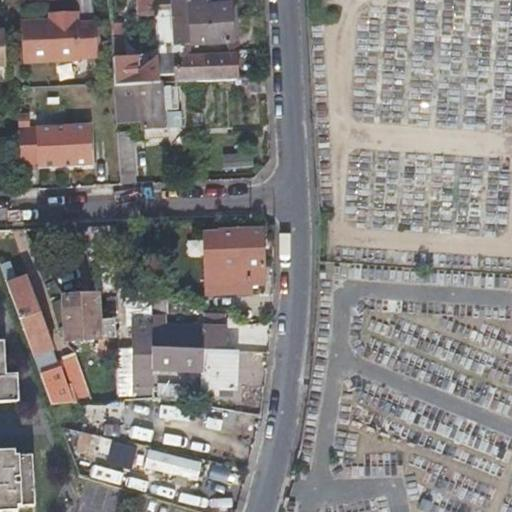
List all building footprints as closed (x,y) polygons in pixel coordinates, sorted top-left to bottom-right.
[(126,10),(125,0),(109,0),(114,85),(114,88),(159,85),(159,76),(158,60),(139,77),(137,74),(137,57),(122,58),(125,54),(123,10),(126,10)] [(154,17),(153,0),(137,0),(138,17),(154,17)] [(203,3),(203,0),(192,0),(172,2),(174,46),(231,42),(229,7),(211,8),(211,2),(203,3)] [(77,12),(57,13),(57,22),(49,22),(23,24),(26,64),(80,60),(77,12)] [(192,59),(192,72),(193,83),(235,81),(234,57),(192,59)] [(252,89),(266,89),(266,79),(253,80),(252,89)] [(162,85),(159,85),(114,88),(115,102),(131,101),(132,117),(143,116),(143,129),(163,129),(162,85)] [(18,117),(20,164),(38,163),(39,168),(92,166),(90,123),(30,127),(30,117),(18,117)] [(116,133),(120,185),(135,184),(132,133),(116,133)] [(223,157),(224,171),(254,169),(253,154),(223,157)] [(186,157),(159,158),(160,169),(186,168),(186,157)] [(263,269),(263,230),(219,231),(219,235),(205,235),(206,268),(220,268),(221,292),(250,292),(249,269),(263,269)] [(11,262),(0,265),(0,267),(49,396),(60,392),(62,397),(69,394),(25,278),(17,280),(11,262)] [(152,297),(152,281),(124,282),(127,325),(132,325),(133,362),(153,362),(153,349),(153,318),(152,297)] [(65,297),(66,341),(115,339),(115,320),(106,320),(105,313),(98,314),(97,296),(65,297)] [(153,318),(153,349),(160,349),(188,350),(204,350),(226,351),(226,334),(212,333),(212,320),(201,320),(201,332),(164,330),(164,317),(153,318)] [(0,402),(19,402),(18,374),(6,375),(4,341),(0,341),(0,511),(18,511),(18,507),(35,506),(32,455),(15,456),(15,451),(0,451),(0,402)] [(188,350),(160,349),(159,368),(188,368),(188,350)] [(233,390),(234,351),(226,351),(204,350),(203,389),(233,390)] [(83,388),(75,365),(62,370),(71,392),(83,388)] [(68,415),(66,408),(59,410),(61,417),(68,415)] [(119,428),(118,416),(97,418),(98,430),(119,428)] [(125,425),(124,439),(152,442),(154,429),(125,425)] [(140,465),(143,447),(101,438),(97,455),(140,465)] [(152,446),(145,467),(198,483),(204,462),(152,446)] [(213,463),(209,479),(231,485),(235,469),(213,463)] [(93,467),(84,464),(81,473),(89,476),(93,467)] [(94,464),(91,476),(122,484),(125,472),(94,464)]
